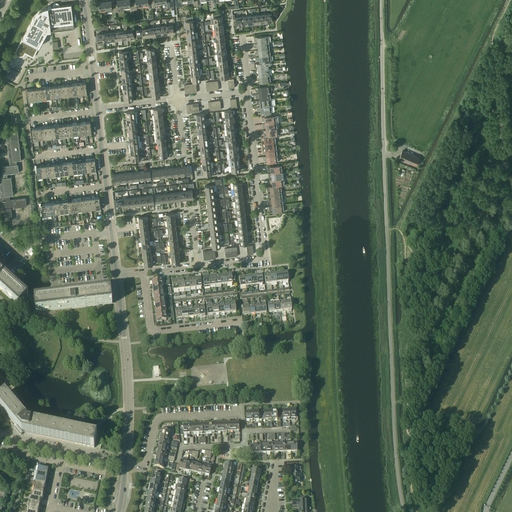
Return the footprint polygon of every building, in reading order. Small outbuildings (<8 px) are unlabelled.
[(105,1),(106,10),(112,9),(112,13),(115,12),(114,4),(112,5),(111,0),(105,1)] [(114,4),(115,12),(119,12),(118,8),(124,8),(123,0),(116,0),(117,4),(114,4)] [(123,0),(124,8),(130,7),(131,11),(134,10),(133,2),(130,2),(129,0),(123,0)] [(133,2),(134,10),(137,10),(136,6),(142,6),(141,0),(135,0),(136,2),(133,2)] [(141,0),(142,6),(148,5),(149,8),(152,8),(150,0),(149,0),(148,0),(141,0)] [(160,0),(161,3),(167,3),(167,8),(174,7),(172,0),(160,0)] [(71,4),(70,5),(59,6),(59,5),(58,4),(57,4),(56,3),(55,3),(54,4),(54,5),(53,5),(53,7),(52,7),(51,7),(48,7),(47,7),(43,9),(41,10),(39,11),(37,13),(35,15),(33,18),(23,38),(16,50),(16,51),(16,52),(16,53),(17,54),(18,55),(19,56),(20,56),(22,56),(23,55),(24,54),(25,52),(33,57),(38,46),(47,31),(47,30),(51,30),(51,31),(52,31),(56,31),(74,29),(72,8),(71,5),(71,4)] [(214,24),(222,23),(222,16),(221,16),(220,13),(213,14),(214,24)] [(234,25),(235,25),(235,26),(242,25),(241,16),(234,17),(234,18),(233,18),(234,25)] [(185,21),(186,27),(194,26),(193,20),(192,17),(185,18),(185,21)] [(258,70),(268,68),(268,69),(269,68),(269,65),(271,64),(270,62),(267,62),(260,63),(254,63),(254,67),(257,67),(258,70)] [(271,81),(270,75),(269,75),(258,76),(255,76),(256,80),(259,81),(259,82),(256,83),(271,81)] [(255,94),(256,94),(259,93),(269,92),(270,92),(270,91),(271,91),(272,89),(272,88),(271,87),(270,87),(270,86),(255,87),(255,91),(258,92),(259,93),(255,94)] [(259,98),(259,100),(269,99),(270,99),(270,92),(269,92),(259,93),(256,94),(256,98),(259,98)] [(272,112),(271,105),(270,105),(260,107),(260,106),(257,107),(258,111),(261,111),(261,113),(258,113),(258,114),(264,113),(265,115),(271,114),(270,112),(272,112)] [(265,123),(275,122),(276,122),(279,122),(278,115),(272,116),(272,115),(269,115),(269,116),(261,117),(262,121),(265,121),(265,123)] [(266,128),(266,130),(276,129),(277,129),(276,122),(279,122),(276,122),(275,122),(265,123),(262,124),(263,127),(266,128)] [(264,143),(274,142),(276,142),(275,136),(278,135),(274,136),(274,135),(267,136),(261,137),(261,141),(264,141),(264,143)] [(399,158),(416,165),(417,164),(419,166),(422,160),(419,159),(419,157),(402,150),(399,158)] [(278,161),(277,155),(276,155),(266,156),(263,156),(263,160),(266,160),(267,162),(264,163),(278,161)] [(272,184),(272,186),(280,185),(284,185),(283,184),(284,184),(284,178),(283,178),(282,178),(272,179),(269,180),(269,184),(272,184)] [(270,192),(270,193),(280,191),(280,192),(281,191),(280,185),(284,185),(284,184),(283,184),(284,185),(280,185),(272,186),(267,186),(267,190),(270,191),(270,192)] [(272,205),(272,206),(282,204),(283,204),(282,197),(282,198),(281,198),(271,199),(268,199),(269,203),(271,203),(272,205)] [(270,213),(284,211),(283,204),(282,204),(272,206),(272,205),(269,206),(269,210),(272,210),(273,212),(270,212),(270,213)] [(2,274),(3,272),(0,268),(0,290),(19,308),(28,298),(2,274)] [(226,275),(227,284),(232,284),(232,283),(235,283),(234,275),(231,275),(231,274),(226,275)] [(152,281),(153,287),(163,286),(162,278),(157,278),(158,280),(152,281)] [(34,301),(36,313),(112,304),(111,292),(75,296),(75,294),(65,294),(65,297),(34,301)] [(157,321),(161,320),(167,320),(166,311),(156,312),(157,321)] [(5,393),(0,397),(0,407),(16,426),(15,427),(14,428),(20,435),(22,434),(21,434),(23,433),(94,448),(97,435),(31,421),(31,423),(28,422),(26,420),(27,419),(5,393)] [(270,411),(271,421),(274,421),(274,420),(280,419),(280,410),(277,410),(277,411),(270,411)] [(280,410),(280,419),(286,419),(286,420),(289,420),(289,411),(284,411),(283,410),(280,410)] [(289,411),(289,420),(292,420),(292,419),(296,419),(296,421),(298,421),(297,414),(295,414),(295,410),(289,411)] [(252,412),(252,422),(255,422),(255,420),(262,420),(261,411),(258,411),(258,412),(252,412)] [(261,411),(262,420),(268,420),(268,421),(271,421),(270,411),(264,412),(264,411),(261,411)] [(180,435),(183,435),(183,434),(186,434),(187,435),(187,438),(187,445),(190,444),(190,438),(190,435),(189,425),(183,426),(180,426),(180,435)] [(254,453),(260,453),(259,435),(256,435),(256,441),(257,445),(253,445),(249,445),(249,453),(254,453)] [(160,436),(159,442),(169,444),(170,441),(168,441),(169,438),(160,436)] [(158,448),(157,454),(166,456),(167,453),(166,453),(166,450),(158,448)] [(177,465),(175,471),(178,472),(179,469),(185,470),(187,462),(184,462),(184,460),(181,459),(179,465),(177,465)] [(154,466),(162,468),(164,469),(164,465),(163,465),(164,462),(155,460),(154,466)] [(199,465),(197,473),(203,474),(206,462),(202,462),(202,464),(202,465),(199,465)] [(206,462),(203,474),(209,476),(211,467),(211,465),(210,465),(209,464),(208,465),(209,463),(206,462)] [(289,468),(290,476),(291,476),(291,484),(301,483),(301,473),(295,474),(295,471),(301,471),(300,467),(289,468)] [(176,491),(184,493),(186,493),(187,489),(185,489),(185,487),(177,485),(176,485),(174,490),(176,491)] [(298,511),(306,511),(306,500),(292,501),(292,506),(299,506),(298,511)]
